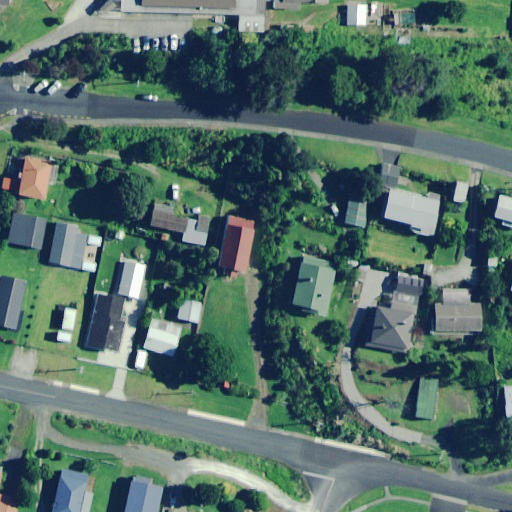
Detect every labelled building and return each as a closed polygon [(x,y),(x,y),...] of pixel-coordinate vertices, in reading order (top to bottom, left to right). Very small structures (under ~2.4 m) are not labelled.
[(215,25),(243,26),(243,0),(80,0),(80,2),(216,8),(215,25)] [(365,4),(347,4),(346,24),(364,25),(365,4)] [(58,161),(24,155),(18,180),(3,177),(0,189),(16,192),(15,194),(42,199),(45,182),(53,184),(58,161)] [(397,166),(381,163),(377,185),(392,188),(397,166)] [(465,183),(446,180),(443,199),(461,202),(465,183)] [(437,201),(389,188),(381,217),(429,230),(437,201)] [(511,198),(497,195),(491,217),(502,219),(500,224),(511,227),(511,198)] [(368,208),(347,204),(343,223),(364,227),(368,208)] [(208,222),(185,217),(175,215),(151,211),(148,225),(182,232),(180,240),(203,245),(208,222)] [(46,219),(13,212),(6,242),(40,249),(46,219)] [(232,216),(221,268),(248,274),(257,231),(255,230),(257,221),(232,216)] [(76,226),(56,222),(48,262),(80,269),(86,235),(75,232),(76,226)] [(335,264),(301,256),(289,304),(308,308),(307,312),(322,316),(335,264)] [(125,260),(117,294),(137,298),(144,264),(125,260)] [(24,280),(0,274),(0,325),(13,329),(24,280)] [(423,279),(397,275),(395,291),(420,295),(423,279)] [(467,295),(439,295),(439,304),(433,304),(433,330),(481,331),(481,305),(467,305),(467,295)] [(200,304),(179,301),(177,318),(197,322),(200,304)] [(413,305),(391,301),(390,308),(370,305),(363,345),(405,353),(413,305)] [(74,310),(63,308),(59,336),(71,337),(74,310)] [(117,316),(97,312),(90,346),(110,350),(117,316)] [(179,327),(151,318),(141,347),(170,356),(179,327)] [(433,378),(421,375),(413,416),(431,419),(435,399),(429,398),(433,378)] [(82,511),(89,483),(62,477),(54,511),(82,511)] [(150,511),(156,486),(124,479),(117,511),(150,511)] [(18,511),(21,499),(0,494),(0,511),(18,511)]
